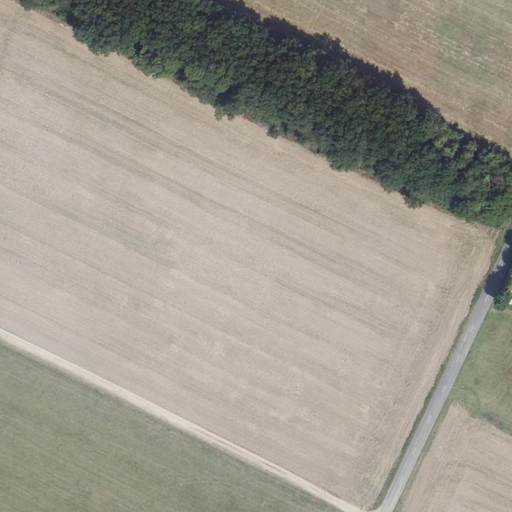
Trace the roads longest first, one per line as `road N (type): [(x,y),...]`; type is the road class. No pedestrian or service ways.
road 1 (track): [(0,338),(354,511)]
road 2 (secondary): [(511,245),(385,511)]
